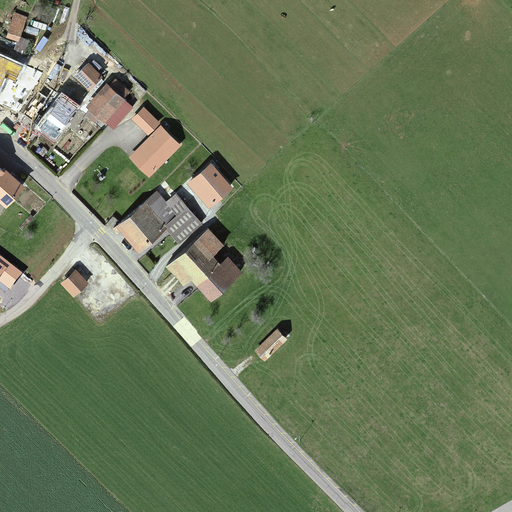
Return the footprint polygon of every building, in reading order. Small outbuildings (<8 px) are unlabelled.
[(23,17),(13,14),(6,37),(16,40),(23,17)] [(19,39),(13,51),(23,55),(28,43),(19,39)] [(0,48),(0,114),(17,122),(24,108),(39,74),(10,61),(13,54),(0,48)] [(86,65),(75,76),(88,89),(99,78),(86,65)] [(113,78),(86,107),(110,129),(130,107),(122,100),(129,93),(113,78)] [(45,80),(24,108),(17,122),(33,133),(35,130),(49,140),(74,107),(56,93),(59,90),(45,80)] [(135,120),(150,135),(163,123),(147,107),(135,120)] [(165,126),(133,158),(152,177),(184,146),(165,126)] [(209,165),(188,184),(209,208),(230,189),(209,165)] [(0,170),(0,202),(5,207),(21,188),(0,170)] [(156,194),(114,227),(133,252),(163,229),(173,242),(209,213),(200,202),(188,211),(176,196),(164,205),(156,194)] [(190,276),(209,299),(238,274),(225,259),(217,266),(209,256),(220,247),(209,234),(170,267),(183,282),(190,276)] [(0,281),(10,289),(23,272),(0,254),(0,281)] [(74,271),(61,282),(72,294),(85,283),(74,271)] [(275,331),(254,352),(266,363),(287,342),(275,331)]
